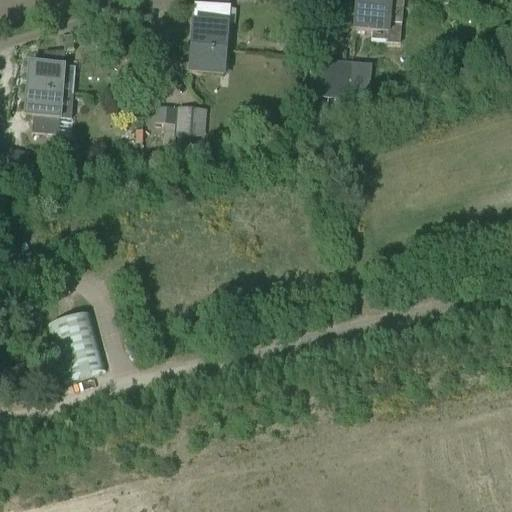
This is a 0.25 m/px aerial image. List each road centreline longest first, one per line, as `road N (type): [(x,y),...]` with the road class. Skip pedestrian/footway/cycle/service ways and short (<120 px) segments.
road 1 (track): [(511,296),(0,419)]
road 2 (track): [(122,390),(96,291),(31,277),(0,288)]
road 3 (residential): [(0,45),(171,0)]
